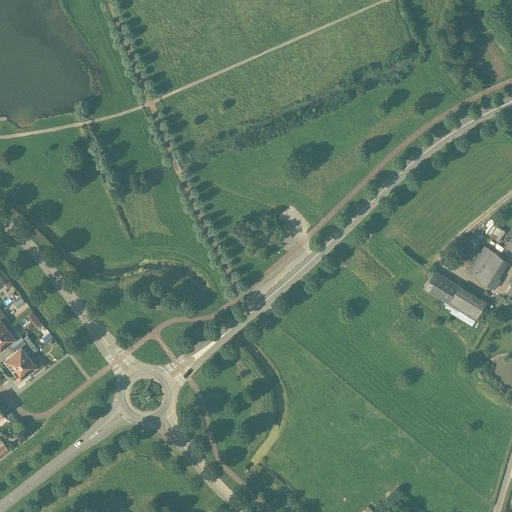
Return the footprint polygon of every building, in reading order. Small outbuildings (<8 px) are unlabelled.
[(494,221),(486,231),(496,238),(503,228),(494,221)] [(510,260),(485,245),(468,272),(495,289),(502,279),(499,277),(510,260)] [(0,278),(4,283),(8,279),(0,270),(0,278)] [(435,270),(424,288),(476,320),(487,301),(460,284),(435,270)] [(0,304),(15,291),(7,282),(0,288),(0,304)] [(19,306),(26,301),(23,297),(16,303),(19,306)] [(0,333),(12,324),(2,311),(0,312),(0,333)] [(30,323),(34,328),(41,323),(37,318),(30,323)] [(0,333),(0,348),(9,342),(12,346),(23,338),(12,324),(0,333)] [(16,351),(5,359),(12,368),(28,356),(33,352),(26,343),(26,342),(23,338),(12,346),(16,351)] [(12,368),(20,378),(30,369),(34,374),(44,366),(40,361),(35,365),(28,356),(12,368)] [(17,421),(12,414),(7,417),(12,424),(17,421)] [(0,457),(10,450),(4,443),(0,445),(0,457)]
